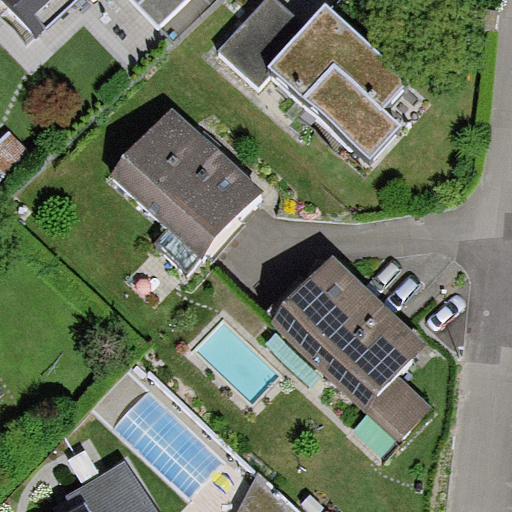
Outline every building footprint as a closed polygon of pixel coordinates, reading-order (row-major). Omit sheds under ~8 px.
[(2,0),(40,40),(82,0),(2,0)] [(130,0),(159,30),(191,0),(130,0)] [(306,23),(280,0),(265,0),(218,51),(260,89),(271,77),(366,165),(405,123),(387,106),(407,84),(322,6),(306,23)] [(267,194),(176,114),(115,183),(207,263),(267,194)] [(423,347),(330,261),(269,327),(364,415),(369,409),(400,438),(429,406),(396,376),(423,347)] [(151,511),(125,464),(64,498),(71,511),(151,511)]
